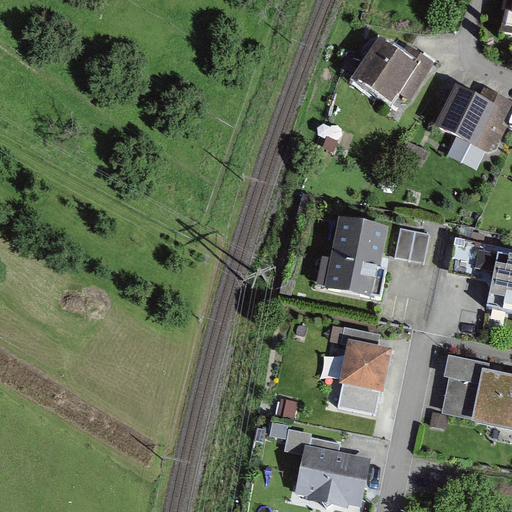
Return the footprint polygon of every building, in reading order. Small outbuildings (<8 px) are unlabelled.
[(511,0),(502,0),(494,34),(511,38),(511,0)] [(404,62),(379,45),(353,82),(393,109),(400,99),(411,107),(437,69),(411,51),(404,62)] [(489,107),(457,91),(437,132),(481,154),(497,122),(505,126),(511,112),(511,101),(495,94),(489,107)] [(385,232),(329,221),(315,294),(371,305),(385,232)] [(432,236),(400,230),(395,260),(427,265),(432,236)] [(511,260),(497,258),(487,307),(511,312),(511,260)] [(387,354),(339,344),(329,386),(377,396),(387,354)] [(486,367),(449,359),(445,381),(449,382),(442,418),(511,432),(511,380),(484,375),(486,367)] [(62,375),(54,388),(77,402),(85,390),(62,375)] [(370,465),(301,453),(293,500),(362,511),(370,465)] [(465,496),(468,478),(435,473),(432,491),(465,496)]
